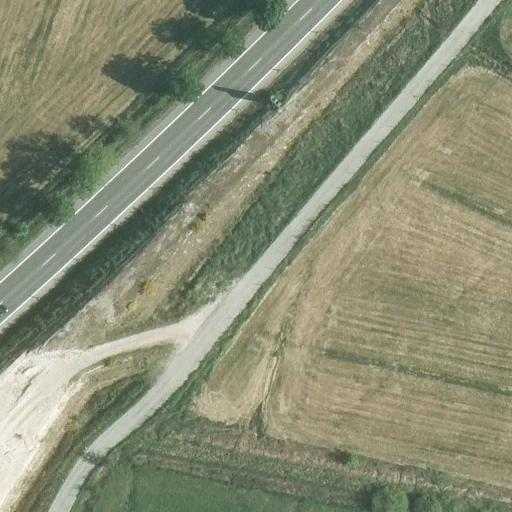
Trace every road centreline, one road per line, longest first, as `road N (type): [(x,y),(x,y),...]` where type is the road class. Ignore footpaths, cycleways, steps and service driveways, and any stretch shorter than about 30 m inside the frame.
road 1 (track): [(484,0),(149,389),(89,446),(54,511)]
road 2 (primary): [(345,0),(0,442)]
road 3 (primary): [(0,302),(181,142),(324,0)]
